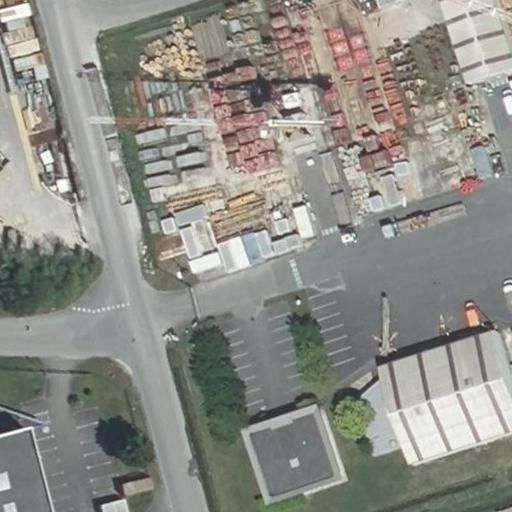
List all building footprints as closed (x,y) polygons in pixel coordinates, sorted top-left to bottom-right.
[(511,38),(500,0),(446,0),(473,85),(511,72),(511,38)] [(13,5),(0,7),(0,23),(16,20),(13,5)] [(12,49),(0,49),(0,60),(12,60),(12,49)] [(427,190),(434,215),(461,208),(454,182),(427,190)] [(290,212),(301,244),(314,240),(303,207),(290,212)] [(278,218),(250,219),(251,240),(279,239),(278,218)] [(177,241),(184,270),(208,264),(201,235),(177,241)] [(511,352),(507,336),(391,371),(397,389),(417,457),(421,468),(511,440),(511,352)] [(282,426),(258,434),(279,501),(347,480),(325,412),(300,420),(301,423),(283,428),(282,426)] [(0,511),(45,511),(21,423),(0,429),(0,511)] [(121,482),(124,494),(150,489),(148,477),(121,482)] [(100,511),(125,511),(123,499),(99,503),(100,511)]
